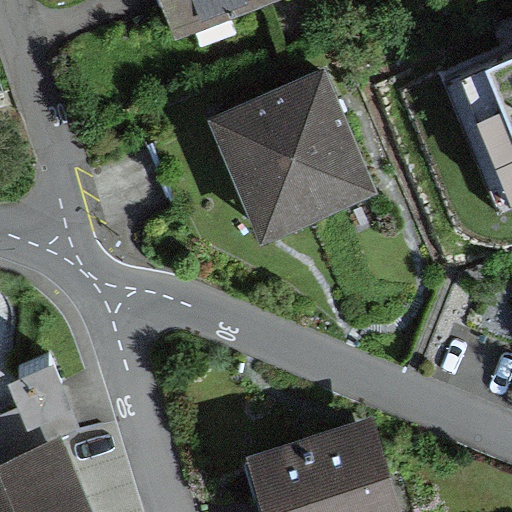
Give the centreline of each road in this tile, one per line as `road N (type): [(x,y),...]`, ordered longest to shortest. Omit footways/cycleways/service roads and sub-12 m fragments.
road 1 (residential): [(84,266),(511,437)]
road 2 (residential): [(84,266),(12,0)]
road 3 (residential): [(165,511),(110,318),(84,266)]
